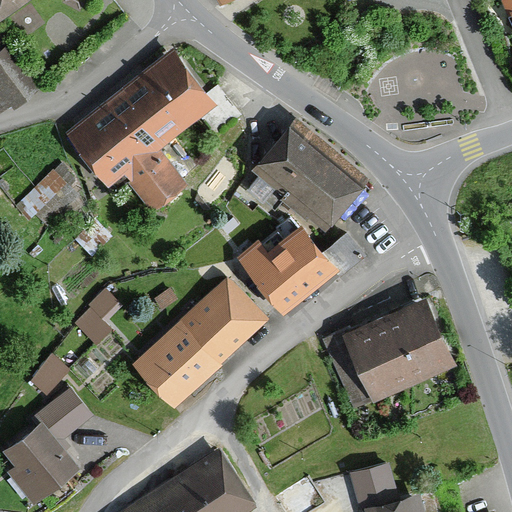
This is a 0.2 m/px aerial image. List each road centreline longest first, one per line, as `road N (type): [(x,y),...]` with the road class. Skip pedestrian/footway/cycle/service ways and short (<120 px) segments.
road 1 (tertiary): [(511,458),(447,262),(405,176)]
road 2 (tertiary): [(405,176),(176,0)]
road 3 (residential): [(511,131),(458,0)]
road 4 (unknown): [(204,403),(267,511)]
